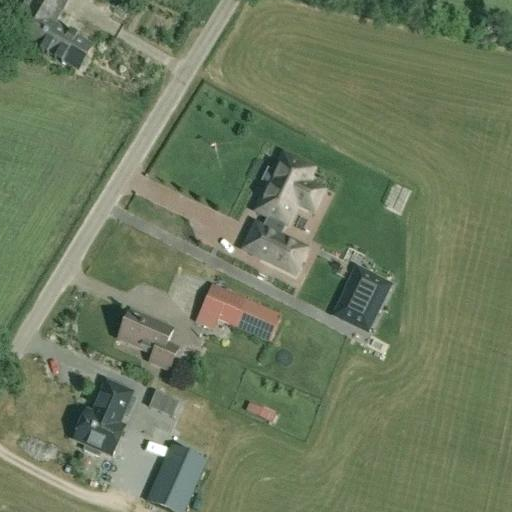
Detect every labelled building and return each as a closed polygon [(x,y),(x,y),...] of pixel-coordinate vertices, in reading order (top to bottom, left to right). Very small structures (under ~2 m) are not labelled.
[(27,0),(8,33),(79,74),(94,48),(56,25),(71,0),(27,0)] [(264,229),(254,224),(242,248),(262,258),(296,275),(309,250),(280,236),(285,225),(288,226),(299,204),(305,207),(317,213),(327,193),(315,187),(309,184),(316,170),(286,155),(278,171),(275,170),(267,185),(270,187),(258,212),(270,217),(264,229)] [(305,211),(297,234),(312,239),(320,216),(305,211)] [(334,319),(368,335),(391,288),(357,271),(334,319)] [(282,319),(212,288),(201,313),(219,321),(271,344),(282,319)] [(168,373),(178,350),(167,345),(173,332),(131,313),(118,342),(153,358),(150,365),(168,373)] [(132,396),(107,385),(93,416),(88,413),(84,421),(75,443),(86,448),(84,453),(99,460),(102,454),(112,459),(124,429),(119,427),(123,416),(129,419),(136,402),(131,399),(132,396)] [(162,386),(154,400),(172,411),(180,397),(162,386)] [(172,449),(148,504),(166,511),(185,511),(207,465),(172,449)]
